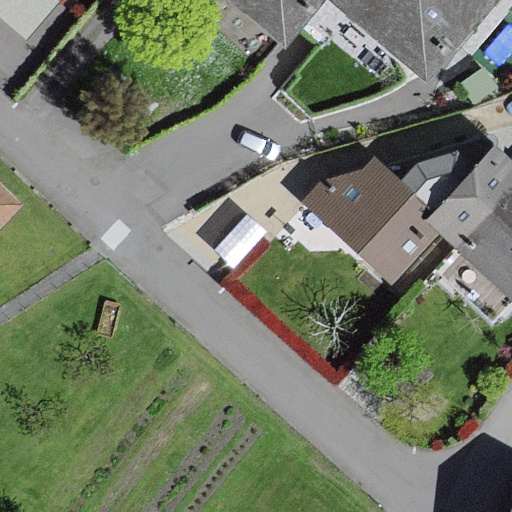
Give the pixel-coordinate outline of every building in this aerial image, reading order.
[(0,0),(0,3),(32,30),(57,0),(0,0)] [(493,0),(214,0),(282,55),(321,8),(420,89),(493,0)] [(403,269),(451,218),(439,206),(447,198),(379,134),(323,193),(403,269)] [(511,137),(508,134),(447,198),(439,206),(451,218),(511,274),(511,137)] [(0,216),(14,202),(0,189),(0,216)]
